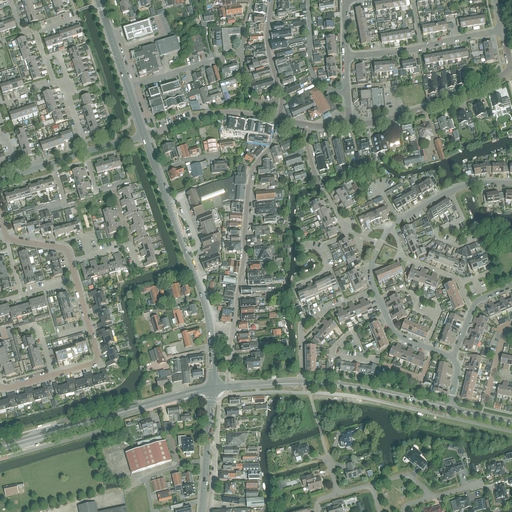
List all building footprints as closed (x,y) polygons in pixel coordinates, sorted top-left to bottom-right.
[(151,5),(149,0),(138,0),(139,3),(140,2),(142,7),(144,7),(145,7),(145,8),(146,8),(146,9),(149,8),(150,7),(150,6),(150,5),(151,5)] [(284,3),(283,0),(277,0),(278,11),(283,11),(289,10),(288,8),(285,8),(285,3),(284,3)] [(405,1),(404,0),(398,0),(400,8),(398,8),(399,12),(401,12),(401,11),(407,10),(407,7),(406,7),(405,1)] [(122,13),(129,11),(131,18),(131,20),(135,18),(133,14),(132,8),(129,9),(127,1),(119,3),(122,13)] [(331,1),(322,3),(319,3),(320,9),(334,7),(333,1),(331,1)] [(230,6),(231,8),(226,9),(227,16),(242,14),(241,7),(236,8),(236,5),(230,6)] [(265,6),(259,5),(255,5),(254,13),(266,14),(267,6),(265,6)] [(64,10),(63,7),(55,9),(57,15),(69,11),(68,8),(64,10)] [(220,19),(226,18),(224,7),(218,9),(220,19)] [(364,14),(364,13),(363,10),(367,9),(367,7),(362,7),(363,8),(355,10),(356,15),(364,14)] [(278,18),(286,17),(286,15),(292,14),(292,13),(295,13),(295,10),(277,13),(278,18)] [(212,13),(203,15),(200,16),(202,29),(208,28),(207,23),(214,21),(212,13)] [(365,20),(365,19),(364,16),(368,15),(368,13),(364,13),(364,14),(356,15),(357,21),(365,20)] [(465,20),(466,19),(466,15),(463,16),(464,20),(459,21),(459,19),(456,20),(457,27),(460,26),(461,29),(467,28),(465,20)] [(11,30),(10,30),(11,31),(13,30),(13,29),(16,28),(12,16),(10,17),(11,21),(8,22),(11,30)] [(28,19),(28,18),(24,20),(24,22),(29,21),(30,24),(38,21),(36,16),(28,19)] [(366,26),(366,25),(365,22),(369,21),(369,19),(365,19),(365,20),(357,21),(358,27),(366,26)] [(324,23),(324,20),(317,21),(318,27),(324,26),(324,30),(334,29),(333,22),(324,23)] [(74,28),(77,36),(82,34),(78,22),(76,23),(77,27),(74,28)] [(139,30),(137,24),(131,26),(130,25),(129,27),(123,29),(125,34),(124,36),(126,37),(127,43),(133,41),(135,42),(136,40),(141,39),(140,33),(140,31),(139,30)] [(272,27),(272,28),(272,30),(273,31),(273,32),(284,30),(285,31),(289,30),(289,27),(284,28),(283,24),(272,26),(272,27)] [(367,32),(367,31),(366,27),(370,27),(370,25),(366,25),(366,26),(358,27),(359,33),(367,32)] [(222,30),(222,36),(223,51),(225,51),(229,51),(228,36),(240,35),(239,28),(222,30)] [(404,32),(405,40),(411,39),(410,31),(405,32),(405,28),(402,28),(403,32),(404,32)] [(218,32),(218,29),(215,29),(212,30),(212,33),(215,33),(216,40),(213,41),(213,46),(222,46),(222,42),(221,42),(220,32),(218,32)] [(404,32),(403,32),(399,33),(398,29),(396,29),(397,33),(398,33),(399,41),(405,40),(404,32)] [(368,38),(368,37),(367,33),(371,33),(371,30),(367,31),(367,32),(359,33),(360,39),(368,38)] [(398,33),(397,33),(393,34),(392,30),(390,30),(391,34),(392,34),(393,42),(399,41),(398,33)] [(62,41),(59,33),(59,31),(56,32),(58,36),(55,37),(57,45),(63,43),(62,41)] [(272,40),(288,38),(291,37),(290,31),(271,34),(272,40)] [(392,34),(391,34),(388,35),(387,31),(384,31),(385,35),(386,35),(388,43),(393,42),(392,34)] [(386,35),(385,35),(381,36),(381,32),(378,32),(379,36),(380,36),(382,44),(388,43),(386,35)] [(203,53),(202,50),(205,49),(201,34),(189,38),(194,52),(196,52),(197,54),(203,53)] [(252,42),(252,40),(264,40),(263,34),(255,35),(250,36),(250,40),(248,40),(248,42),(248,45),(253,44),(253,42),(252,42)] [(49,39),(50,39),(48,35),(46,35),(47,39),(44,40),(47,49),(52,47),(49,39)] [(372,38),(372,37),(372,36),(368,37),(368,38),(360,39),(361,45),(369,44),(371,43),(370,39),(372,38)] [(163,68),(159,57),(179,51),(180,49),(176,37),(155,43),(155,45),(146,48),(145,46),(139,48),(140,50),(130,53),(133,61),(136,60),(137,64),(136,65),(140,77),(150,74),(149,73),(153,72),(153,73),(159,71),(159,70),(163,68)] [(334,37),(326,38),(326,41),(320,42),(320,41),(314,42),(314,45),(327,44),(335,43),(336,43),(336,40),(336,39),(336,37),(335,37),(334,37)] [(27,43),(31,42),(30,40),(26,41),(25,38),(20,40),(17,41),(19,46),(27,43)] [(282,40),(271,42),(272,51),(283,49),(287,48),(285,41),(282,42),(282,40)] [(79,54),(83,52),(82,50),(78,52),(77,48),(67,51),(68,54),(70,53),(70,56),(71,56),(79,54)] [(254,57),(266,56),(265,49),(260,50),(260,51),(254,52),(254,57)] [(277,59),(288,56),(292,55),(291,49),(288,50),(276,54),(277,59)] [(461,59),(461,63),(463,63),(464,63),(463,59),(468,58),(468,60),(471,59),(470,52),(467,52),(467,50),(460,51),(462,59),(461,59)] [(31,57),(30,54),(30,53),(22,56),(24,61),(26,61),(34,58),(36,57),(35,55),(31,57)] [(292,60),(291,57),(285,59),(285,58),(275,61),(276,67),(287,64),(286,62),(292,60)] [(266,58),(253,61),(252,62),(253,66),(248,68),(250,72),(254,71),(254,68),(268,64),(266,58)] [(408,62),(409,70),(413,69),(414,74),(419,73),(419,68),(416,69),(414,61),(408,62)] [(223,75),(238,70),(236,62),(232,63),(232,65),(221,68),(223,75)] [(393,62),(388,63),(389,73),(392,73),(392,76),(397,75),(397,69),(394,69),(393,62)] [(405,70),(409,70),(408,62),(401,63),(403,71),(400,72),(401,77),(406,76),(405,70)] [(296,65),(295,63),(285,66),(285,65),(276,68),(279,75),(283,73),(284,78),(300,74),(297,64),(296,65)] [(379,64),(370,64),(371,70),(371,72),(372,78),(376,77),(376,74),(379,73),(379,64)] [(221,81),(216,66),(212,68),(217,82),(221,81)] [(249,85),(255,83),(254,79),(271,74),(269,68),(248,75),(248,80),(249,85)] [(85,72),(84,69),(76,72),(76,71),(74,72),(75,74),(76,74),(77,77),(78,77),(88,73),(91,72),(90,70),(89,71),(85,72)] [(210,84),(216,82),(212,69),(206,71),(210,84)] [(452,77),(453,82),(456,81),(457,86),(458,85),(458,87),(462,86),(462,85),(463,84),(462,74),(456,75),(455,70),(451,71),(452,77)] [(441,72),(443,80),(444,85),(447,84),(448,89),(449,88),(449,90),(453,89),(453,88),(454,87),(453,82),(452,77),(447,78),(445,72),(441,72)] [(40,76),(39,73),(31,76),(33,81),(45,77),(44,75),(40,76)] [(191,90),(201,87),(198,79),(202,77),(201,73),(192,75),(195,83),(190,85),(191,90)] [(438,81),(436,73),(432,74),(433,83),(434,83),(434,88),(438,87),(439,92),(445,90),(444,85),(443,80),(438,81)] [(18,89),(18,90),(21,89),(20,88),(23,87),(19,75),(17,76),(18,80),(16,81),(15,81),(18,89)] [(365,79),(365,76),(357,77),(357,85),(368,84),(367,79),(365,79)] [(283,86),(288,85),(294,82),(292,77),(282,81),(281,83),(282,85),(283,86)] [(90,82),(89,79),(89,78),(81,81),(80,81),(81,84),(82,83),(83,87),(95,82),(94,80),(90,82)] [(219,83),(222,93),(228,91),(226,87),(236,84),(234,78),(219,83)] [(427,78),(423,78),(425,91),(428,90),(429,95),(436,94),(434,88),(434,83),(433,83),(429,84),(427,78)] [(254,92),(274,86),(272,79),(252,85),(254,92)] [(307,83),(305,79),(300,82),(283,89),(286,96),(301,90),(299,87),(307,83)] [(179,107),(183,105),(186,104),(181,89),(180,89),(178,82),(146,93),(153,115),(169,109),(169,110),(174,108),(179,106),(179,107)] [(210,102),(210,101),(220,98),(218,92),(215,93),(215,91),(207,93),(205,88),(199,90),(203,105),(210,102)] [(365,89),(365,90),(358,91),(359,99),(360,99),(361,106),(365,105),(365,107),(366,108),(367,108),(367,110),(381,109),(381,108),(385,108),(383,89),(379,89),(379,88),(365,89)] [(294,109),(290,111),(293,119),(307,113),(316,109),(317,109),(317,110),(320,116),(330,111),(329,110),(330,109),(331,112),(335,110),(333,107),(334,107),(331,102),(329,97),(325,98),(320,92),(319,92),(318,90),(317,89),(310,93),(309,91),(301,95),(301,96),(296,98),(300,106),(298,107),(298,106),(294,108),(294,109)] [(53,96),(57,95),(56,93),(52,94),(51,91),(43,94),(45,99),(53,96)] [(91,100),(95,99),(94,97),(90,98),(89,95),(80,98),(80,101),(82,100),(83,103),(91,100)] [(501,100),(500,95),(491,97),(492,100),(491,100),(493,107),(497,106),(499,106),(500,107),(501,107),(503,107),(503,108),(510,106),(508,98),(501,100)] [(30,107),(33,115),(38,113),(34,101),(32,102),(33,106),(30,107)] [(485,112),(482,103),(474,106),(475,109),(474,110),(476,117),(481,115),(482,115),(482,116),(483,117),(484,117),(485,117),(486,119),(493,117),(491,111),(485,112)] [(57,110),(56,107),(56,106),(48,109),(50,115),(52,114),(60,111),(62,110),(61,108),(57,110)] [(14,112),(15,112),(13,108),(11,109),(12,113),(9,114),(12,122),(17,120),(14,112)] [(320,117),(320,116),(317,110),(308,114),(311,121),(320,117)] [(465,115),(464,111),(456,114),(459,124),(463,123),(464,123),(464,124),(465,124),(466,124),(466,123),(468,123),(469,126),(473,124),(470,113),(465,115)] [(324,120),(331,117),(328,112),(321,115),(324,120)] [(63,119),(62,116),(54,119),(56,124),(68,120),(67,118),(63,119)] [(447,122),(445,118),(437,120),(441,131),(445,129),(445,130),(446,130),(446,131),(447,131),(448,131),(454,129),(451,121),(447,122)] [(229,120),(227,130),(238,132),(247,133),(248,133),(248,136),(248,139),(247,138),(246,142),(267,145),(268,145),(268,139),(270,139),(270,138),(270,136),(272,126),(240,121),(233,120),(229,120)] [(68,132),(65,133),(68,141),(68,142),(71,142),(70,140),(73,139),(69,127),(68,122),(65,123),(67,128),(68,132)] [(421,140),(434,137),(429,123),(417,127),(421,140)] [(411,126),(401,128),(402,133),(407,133),(407,134),(409,134),(410,137),(409,137),(412,153),(419,152),(416,142),(414,129),(412,130),(411,126)] [(98,130),(97,127),(89,129),(88,130),(88,132),(90,132),(91,135),(105,130),(104,128),(98,130)] [(455,141),(460,139),(457,131),(452,132),(455,141)] [(64,145),(64,144),(60,134),(60,133),(58,133),(59,137),(56,138),(56,139),(58,147),(59,148),(61,147),(61,146),(64,145)] [(376,153),(388,150),(384,136),(372,139),(376,153)] [(45,142),(46,142),(44,138),(42,139),(43,143),(40,144),(43,153),(46,152),(45,151),(48,150),(45,142)] [(206,141),(206,142),(203,143),(204,151),(208,151),(208,153),(218,152),(217,148),(220,147),(220,149),(234,147),(233,141),(219,142),(220,145),(217,145),(216,140),(206,141)] [(280,145),(282,148),(279,149),(282,155),(285,154),(283,150),(293,145),(291,140),(280,145)] [(339,166),(346,165),(339,140),(333,142),(339,166)] [(343,142),(346,154),(350,153),(350,150),(354,149),(352,140),(343,142)] [(369,150),(370,149),(370,148),(368,140),(357,142),(359,152),(363,151),(363,153),(367,152),(367,150),(369,150)] [(398,140),(389,142),(392,151),(395,150),(394,147),(399,145),(398,140)] [(446,159),(443,149),(440,140),(434,141),(434,142),(437,150),(440,161),(446,159)] [(177,157),(174,148),(173,143),(162,147),(165,154),(171,153),(173,159),(177,157)] [(328,143),(321,145),(325,161),(328,161),(329,165),(333,164),(328,143)] [(187,144),(179,147),(183,159),(190,157),(190,156),(199,153),(197,147),(188,150),(187,144)] [(250,153),(252,154),(252,155),(257,158),(264,150),(259,146),(254,145),(248,144),(247,149),(253,150),(250,153)] [(318,158),(323,157),(320,147),(318,147),(318,145),(314,146),(316,155),(317,155),(318,158)] [(282,155),(279,149),(279,146),(271,150),(276,164),(279,162),(277,158),(282,156),(282,155)] [(420,151),(419,152),(421,163),(428,162),(426,150),(420,151)] [(247,155),(245,154),(244,154),(243,157),(242,158),(251,163),(254,158),(247,154),(247,155)] [(287,166),(288,166),(301,162),(300,155),(285,160),(287,166)] [(111,157),(115,169),(121,167),(118,159),(115,160),(114,156),(111,157)] [(109,170),(115,169),(111,157),(108,158),(109,162),(106,162),(109,170)] [(327,173),(325,162),(323,157),(318,158),(316,158),(320,175),(327,173)] [(405,166),(421,163),(419,157),(403,160),(405,166)] [(109,170),(106,162),(104,163),(103,159),(99,160),(103,172),(109,170)] [(104,177),(103,172),(99,160),(96,161),(98,165),(95,166),(97,174),(98,176),(102,175),(102,178),(104,177)] [(259,175),(270,174),(269,160),(263,161),(263,168),(258,169),(259,175)] [(216,163),(214,164),(214,169),(214,174),(220,173),(220,171),(227,171),(226,162),(217,163),(216,163)] [(506,173),(506,166),(506,165),(505,165),(505,163),(505,162),(497,162),(498,165),(497,174),(504,174),(504,173),(506,173)] [(203,176),(201,170),(199,163),(190,166),(193,178),(203,176)] [(294,172),(304,169),(302,163),(293,166),(291,167),(292,170),(294,170),(294,172)] [(468,172),(466,172),(466,176),(474,175),(475,176),(480,175),(478,166),(473,167),(473,165),(467,166),(468,172)] [(489,173),(489,167),(485,167),(484,165),(478,166),(480,175),(486,174),(486,173),(489,173)] [(492,174),(497,174),(498,165),(492,165),(492,166),(489,167),(489,173),(492,173),(492,174)] [(184,173),(182,168),(177,170),(177,169),(169,172),(172,180),(180,177),(179,175),(184,173)] [(81,172),(80,169),(72,171),(73,175),(71,176),(72,178),(74,177),(86,174),(85,171),(81,172)] [(295,181),(299,180),(306,178),(304,172),(293,175),(294,176),(292,177),(290,178),(291,182),(293,181),(292,179),(294,178),(295,181)] [(228,200),(228,201),(235,201),(244,202),(245,187),(245,185),(246,179),(245,179),(245,174),(234,173),(233,179),(231,178),(230,178),(230,179),(228,200)] [(84,181),(83,178),(87,177),(86,174),(74,177),(72,178),(72,180),(74,179),(75,183),(84,181)] [(274,183),(273,176),(260,177),(261,184),(271,183),(271,187),(277,186),(277,182),(274,183)] [(55,187),(52,178),(50,179),(51,180),(47,182),(49,190),(52,188),(53,190),(55,191),(57,191),(56,187),(55,187)] [(427,181),(422,183),(427,191),(432,188),(431,187),(434,186),(431,180),(430,180),(429,178),(426,180),(427,181)] [(222,203),(228,200),(230,179),(215,183),(196,190),(195,190),(187,193),(191,205),(195,217),(197,217),(216,210),(224,207),(222,203)] [(40,182),(43,191),(44,194),(46,193),(45,190),(49,190),(47,182),(43,182),(43,181),(40,182)] [(77,189),(89,185),(88,182),(84,183),(84,181),(75,183),(77,189)] [(416,186),(414,187),(419,195),(421,193),(422,194),(427,191),(422,183),(421,181),(417,184),(416,185),(416,186)] [(37,193),(40,192),(41,195),(44,194),(43,191),(40,182),(38,182),(38,184),(35,185),(37,193)] [(31,184),(28,185),(28,187),(29,187),(32,196),(38,195),(37,193),(35,185),(31,186),(31,184)] [(79,195),(87,192),(86,190),(90,189),(89,185),(77,189),(79,195)] [(347,192),(348,192),(345,186),(344,186),(343,186),(342,186),(340,187),(339,186),(339,187),(336,189),(335,189),(335,190),(334,191),(334,192),(335,192),(335,193),(337,195),(334,197),(335,199),(347,193),(347,192)] [(27,189),(23,190),(26,198),(26,199),(32,198),(32,196),(29,187),(28,187),(27,188),(27,189)] [(123,197),(132,195),(130,188),(122,190),(118,191),(119,195),(122,194),(123,197)] [(410,189),(406,192),(407,194),(411,202),(416,199),(416,198),(418,196),(415,190),(413,188),(410,189)] [(14,201),(20,200),(17,190),(14,191),(15,193),(11,194),(14,201)] [(26,198),(23,190),(20,191),(19,190),(17,190),(20,200),(26,198)] [(271,201),(272,202),(275,202),(275,201),(282,200),(282,190),(256,193),(257,201),(257,203),(271,201)] [(511,201),(511,192),(506,191),(506,193),(500,193),(501,200),(505,199),(505,201),(511,201)] [(87,192),(79,195),(81,201),(93,197),(92,194),(88,195),(87,192)] [(341,202),(349,197),(350,196),(348,192),(347,192),(347,193),(335,199),(336,202),(339,200),(341,202)] [(501,200),(500,193),(498,194),(498,192),(492,193),(493,203),(499,202),(499,200),(501,200)] [(14,201),(11,194),(8,195),(7,193),(5,194),(7,203),(8,206),(11,205),(10,202),(14,201)] [(493,206),(493,203),(492,193),(486,194),(486,195),(483,196),(484,205),(487,205),(488,206),(493,206)] [(407,194),(402,197),(407,204),(411,202),(407,194)] [(121,204),(133,201),(132,195),(123,197),(124,200),(120,201),(121,204)] [(401,195),(396,198),(402,207),(407,204),(402,197),(401,195)] [(340,208),(352,201),(349,197),(341,202),(342,204),(339,206),(340,208)] [(396,198),(392,200),(397,210),(402,207),(396,198)] [(447,210),(449,209),(454,213),(457,211),(452,202),(450,203),(447,199),(442,202),(447,210)] [(311,203),(309,204),(311,208),(324,203),(323,201),(320,202),(319,200),(311,203)] [(127,210),(135,207),(133,201),(121,204),(122,208),(126,206),(127,210)] [(273,213),(272,202),(271,201),(257,203),(253,203),(254,209),(255,209),(256,215),(273,213)] [(352,201),(340,208),(341,210),(344,208),(346,210),(354,205),(352,201)] [(447,211),(447,210),(442,202),(438,205),(442,212),(443,214),(447,211)] [(243,214),(243,203),(228,203),(228,206),(232,206),(232,210),(236,210),(236,213),(243,214)] [(324,203),(311,208),(313,213),(315,212),(317,211),(323,209),(322,207),(325,205),(324,203)] [(443,214),(442,212),(438,205),(433,208),(439,217),(443,214)] [(137,214),(135,207),(127,210),(128,213),(124,214),(125,217),(127,217),(137,214)] [(381,209),(385,221),(386,222),(388,222),(387,220),(388,220),(386,216),(389,215),(385,207),(381,209)] [(317,211),(315,212),(317,217),(331,211),(330,209),(326,210),(325,208),(323,209),(317,211)] [(438,216),(438,215),(433,208),(428,211),(429,212),(426,214),(431,221),(438,216)] [(105,217),(117,214),(116,211),(112,212),(111,209),(103,211),(103,212),(105,217)] [(372,213),(376,224),(379,223),(377,220),(380,219),(376,211),(375,209),(371,211),(371,213),(372,213)] [(383,222),(385,221),(381,209),(376,211),(380,219),(382,218),(383,222)] [(70,219),(69,216),(67,210),(64,211),(66,217),(65,217),(67,223),(68,223),(68,225),(65,226),(68,235),(70,235),(69,233),(73,232),(71,224),(70,222),(70,219)] [(220,220),(216,210),(197,217),(201,227),(214,222),(214,223),(220,220)] [(331,211),(317,217),(319,222),(329,217),(328,215),(332,213),(331,211)] [(133,222),(141,220),(139,213),(137,214),(127,217),(128,220),(132,219),(133,222)] [(374,225),(376,224),(372,213),(371,213),(367,215),(370,223),(373,222),(374,225)] [(106,223),(114,221),(114,218),(117,217),(117,214),(105,217),(106,223)] [(80,232),(78,224),(81,223),(79,217),(76,218),(76,219),(73,220),(74,223),(71,224),(73,232),(77,231),(77,233),(80,232)] [(319,222),(318,222),(320,227),(323,225),(334,220),(333,218),(330,219),(329,217),(319,222)] [(365,229),(367,228),(363,217),(358,219),(361,227),(364,226),(365,229)] [(41,231),(40,227),(38,221),(37,219),(35,220),(35,222),(32,223),(34,231),(35,233),(41,231)] [(21,229),(19,221),(15,223),(14,220),(12,221),(12,223),(13,223),(15,232),(17,232),(17,230),(21,229)] [(28,229),(26,222),(25,220),(19,221),(21,229),(24,228),(25,230),(27,229),(28,229)] [(131,229),(143,226),(141,220),(133,222),(134,225),(130,226),(131,229)] [(334,220),(323,225),(325,230),(333,227),(332,224),(335,222),(334,220)] [(54,233),(53,229),(52,224),(51,221),(48,222),(49,224),(46,225),(48,233),(51,232),(51,234),(54,233)] [(108,229),(120,226),(119,223),(115,224),(114,221),(106,223),(103,224),(105,230),(108,229)] [(34,231),(32,223),(29,224),(28,222),(26,222),(28,229),(27,229),(29,235),(31,234),(30,232),(34,231)] [(217,230),(214,223),(214,222),(201,227),(199,228),(202,235),(202,236),(217,230)] [(44,234),(48,233),(46,225),(40,227),(41,231),(42,236),(44,235),(44,234)] [(403,234),(414,230),(412,225),(409,226),(401,229),(403,234)] [(54,233),(55,239),(58,238),(57,236),(61,235),(59,227),(56,228),(56,226),(53,227),(54,233)] [(65,236),(68,235),(65,226),(59,227),(61,235),(65,234),(65,236)] [(105,230),(107,236),(108,239),(118,236),(117,230),(121,229),(120,226),(108,229),(105,230)] [(137,235),(145,232),(143,226),(131,229),(132,233),(136,231),(137,235)] [(268,229),(267,227),(261,227),(255,227),(255,229),(253,229),(253,232),(255,232),(255,237),(264,236),(270,235),(269,229),(268,229)] [(333,227),(325,230),(324,231),(325,235),(338,229),(337,227),(334,228),(333,227)] [(338,229),(327,234),(329,239),(337,235),(336,233),(339,232),(338,229)] [(220,241),(221,241),(217,230),(202,236),(202,235),(199,237),(203,247),(220,241)] [(413,236),(416,235),(415,232),(414,230),(403,234),(405,239),(413,236)] [(147,239),(145,232),(137,235),(138,238),(134,239),(135,242),(137,242),(147,239)] [(416,235),(413,236),(405,239),(408,244),(415,241),(414,239),(417,237),(416,235)] [(256,240),(255,237),(247,238),(248,247),(256,246),(256,243),(257,243),(257,240),(256,240)] [(143,247),(151,245),(149,238),(147,239),(137,242),(138,245),(142,244),(143,247)] [(339,248),(352,243),(351,240),(347,242),(346,239),(337,243),(339,248)] [(219,253),(220,241),(203,247),(202,247),(205,256),(206,258),(218,254),(219,253)] [(410,249),(420,245),(419,242),(416,243),(415,241),(408,244),(410,249)] [(239,242),(231,243),(224,243),(224,245),(225,245),(225,249),(228,249),(228,252),(232,252),(240,251),(241,242),(239,242)] [(341,253),(350,248),(349,246),(353,245),(352,243),(339,248),(341,253)] [(141,254),(153,251),(151,245),(143,247),(144,250),(140,251),(141,254)] [(419,251),(422,250),(420,245),(410,249),(412,254),(416,253),(415,253),(419,251)] [(272,260),(270,246),(254,247),(255,256),(258,256),(259,261),(272,260)] [(343,257),(344,256),(356,252),(355,249),(353,250),(352,248),(350,248),(341,253),(343,257)] [(20,259),(32,256),(32,255),(31,254),(28,255),(27,251),(23,252),(23,249),(19,250),(20,253),(19,254),(20,259)] [(415,253),(416,253),(418,258),(419,257),(420,260),(426,257),(427,256),(424,249),(422,250),(419,251),(415,253)] [(430,251),(427,259),(432,261),(436,251),(432,250),(430,251)] [(437,263),(440,255),(441,252),(436,250),(436,251),(432,261),(437,263)] [(147,260),(155,257),(153,251),(141,254),(142,258),(146,256),(147,260)] [(346,261),(354,258),(353,255),(357,254),(356,252),(344,256),(346,261)] [(46,257),(47,262),(50,261),(58,259),(57,254),(50,256),(49,253),(44,254),(43,254),(44,257),(46,257)] [(116,254),(121,271),(127,269),(125,260),(121,261),(119,253),(116,254)] [(117,272),(121,271),(116,254),(113,255),(115,262),(112,263),(115,273),(117,272)] [(222,264),(218,254),(206,258),(205,256),(200,258),(201,260),(200,260),(204,271),(222,264)] [(479,259),(483,267),(488,265),(487,264),(490,263),(488,257),(486,254),(483,255),(484,256),(479,259)] [(32,257),(32,256),(20,259),(21,264),(30,262),(29,259),(32,258),(32,257)] [(115,273),(112,263),(109,264),(107,257),(104,258),(109,274),(115,273)] [(155,257),(147,260),(148,263),(144,264),(145,268),(157,264),(155,257)] [(478,257),(474,259),(474,261),(478,269),(483,267),(479,259),(478,257)] [(103,276),(109,274),(104,258),(101,258),(103,266),(100,267),(103,276)] [(48,268),(60,264),(58,259),(50,261),(51,265),(47,266),(47,267),(48,268)] [(460,263),(460,262),(461,261),(456,259),(455,261),(452,269),(457,271),(460,263)] [(103,276),(100,267),(97,267),(95,260),(92,261),(97,278),(103,276)] [(91,279),(97,278),(92,261),(89,262),(91,269),(88,270),(91,279)] [(360,261),(348,266),(347,266),(349,271),(358,267),(357,264),(361,263),(360,261)] [(478,269),(474,261),(469,263),(472,271),(478,269)] [(460,263),(457,271),(462,273),(466,264),(460,262),(460,263)] [(91,279),(88,270),(85,271),(83,264),(80,264),(85,281),(91,279)] [(238,274),(239,264),(234,264),(234,268),(232,268),(231,273),(233,273),(233,274),(238,274)] [(393,267),(398,279),(401,278),(399,274),(403,273),(399,264),(393,267)] [(24,274),(33,272),(32,269),(35,268),(35,266),(23,269),(24,274)] [(413,280),(416,273),(413,271),(415,267),(412,266),(407,278),(413,280)] [(396,280),(398,279),(393,267),(387,269),(390,278),(394,276),(396,280)] [(61,269),(53,272),(54,275),(50,276),(51,278),(54,277),(63,275),(61,269)] [(387,280),(390,278),(387,269),(381,272),(386,284),(388,283),(387,280)] [(416,273),(413,280),(412,282),(418,285),(419,283),(424,270),(421,269),(419,274),(416,273)] [(348,279),(361,273),(360,271),(356,273),(355,270),(346,274),(348,279)] [(424,285),(427,277),(424,276),(426,271),(424,270),(419,283),(424,285)] [(384,285),(386,284),(381,272),(375,274),(378,283),(382,281),(384,285)] [(337,285),(336,284),(332,276),(330,277),(329,273),(326,274),(332,287),(337,285)] [(350,283),(359,279),(358,277),(362,276),(361,273),(348,279),(350,283)] [(327,289),(332,287),(326,274),(324,275),(325,279),(323,280),(327,289)] [(430,287),(435,275),(432,274),(431,278),(427,277),(424,285),(430,287)] [(42,277),(42,275),(26,279),(27,285),(36,282),(35,279),(38,278),(42,277)] [(435,275),(430,287),(436,289),(439,281),(435,280),(437,276),(435,275)] [(236,286),(237,279),(229,278),(230,278),(223,277),(220,277),(219,283),(223,284),(236,286)] [(317,278),(323,291),(327,289),(323,280),(321,280),(320,277),(317,278)] [(265,286),(265,284),(272,283),(271,278),(248,279),(248,286),(261,285),(262,286),(265,286)] [(314,283),(315,286),(318,293),(323,291),(317,278),(315,279),(316,282),(314,283)] [(352,288),(365,283),(364,280),(360,282),(359,279),(350,283),(352,288)] [(443,294),(456,288),(453,282),(444,286),(446,290),(442,291),(443,294)] [(311,283),(309,284),(315,297),(319,295),(318,293),(315,286),(313,287),(311,283)] [(365,283),(352,288),(354,293),(363,289),(362,286),(366,285),(365,283)] [(175,300),(191,295),(189,287),(180,289),(178,284),(171,286),(171,287),(168,289),(170,295),(173,294),(175,300)] [(306,289),(310,299),(315,297),(309,284),(307,285),(308,289),(306,289)] [(235,293),(236,286),(228,285),(228,289),(225,288),(224,296),(228,297),(229,292),(235,293)] [(310,299),(306,289),(304,290),(301,285),(299,286),(305,299),(306,301),(310,299)] [(153,288),(152,286),(143,288),(145,294),(150,292),(152,300),(150,301),(149,302),(150,305),(151,305),(153,305),(154,305),(161,303),(156,287),(153,288)] [(300,301),(305,299),(299,286),(297,287),(299,292),(297,293),(300,301)] [(275,292),(275,287),(241,288),(241,296),(251,295),(251,292),(266,292),(275,292)] [(449,298),(458,294),(456,288),(443,294),(444,296),(448,294),(449,298)] [(95,301),(105,298),(102,290),(88,294),(90,298),(94,296),(95,301)] [(59,302),(69,299),(70,298),(69,296),(68,296),(67,293),(57,296),(59,302)] [(448,306),(461,301),(458,294),(449,298),(451,302),(447,304),(448,306)] [(387,306),(399,301),(397,295),(389,298),(390,301),(386,303),(387,306)] [(39,298),(42,309),(47,307),(44,296),(42,296),(42,297),(39,298)] [(233,304),(234,299),(220,297),(220,299),(219,302),(229,304),(228,307),(232,308),(233,304)] [(93,311),(107,307),(105,298),(95,301),(97,306),(92,307),(93,311)] [(241,308),(253,307),(256,307),(256,301),(260,301),(260,298),(253,298),(253,301),(240,302),(241,308)] [(511,308),(509,301),(506,302),(504,298),(501,299),(507,311),(511,308)] [(37,310),(34,300),(34,299),(31,299),(32,300),(28,301),(29,302),(31,312),(37,310)] [(60,307),(70,304),(71,303),(71,301),(70,301),(69,299),(59,302),(60,307)] [(361,300),(367,312),(372,310),(369,302),(366,303),(364,299),(361,300)] [(501,313),(507,311),(501,299),(499,300),(501,304),(498,306),(501,313)] [(361,314),(367,312),(361,300),(359,301),(361,305),(358,307),(361,314)] [(394,309),(402,306),(403,305),(401,300),(399,301),(387,306),(388,308),(393,306),(394,309)] [(461,301),(448,306),(449,308),(453,307),(454,310),(463,307),(461,301)] [(501,313),(498,306),(495,307),(493,302),(490,303),(496,316),(501,313)] [(361,314),(358,307),(355,308),(353,303),(350,305),(356,317),(357,316),(361,314)] [(490,318),(496,316),(490,303),(488,304),(490,309),(487,310),(487,312),(489,315),(490,318)] [(9,309),(7,304),(5,304),(5,305),(2,306),(5,316),(10,315),(9,309)] [(27,315),(24,305),(24,304),(22,305),(22,306),(19,306),(22,317),(27,315)] [(22,317),(19,306),(19,305),(17,306),(17,307),(14,308),(17,318),(22,317)] [(350,319),(356,317),(350,305),(348,306),(350,310),(347,311),(350,319)] [(197,314),(194,306),(187,308),(186,307),(183,308),(184,312),(187,311),(189,311),(191,316),(194,315),(194,316),(196,315),(196,314),(197,314)] [(392,317),(404,312),(402,306),(394,309),(395,313),(391,314),(392,317)] [(107,307),(93,311),(95,315),(99,314),(100,319),(110,316),(112,316),(110,311),(109,310),(108,310),(107,307)] [(231,316),(232,309),(225,308),(224,310),(223,309),(221,322),(230,323),(231,316)] [(350,319),(347,311),(344,313),(342,308),(339,309),(345,322),(350,319)] [(63,317),(73,314),(74,314),(74,311),(72,312),(72,309),(62,312),(63,317)] [(339,324),(345,322),(339,309),(337,310),(339,315),(336,316),(339,324)] [(180,310),(173,312),(177,324),(183,322),(180,310)] [(404,312),(392,317),(393,319),(397,317),(399,321),(406,317),(404,312)] [(448,320),(456,323),(457,320),(462,322),(463,319),(451,314),(448,320)] [(110,316),(100,319),(102,323),(97,325),(98,329),(112,325),(110,316)] [(160,323),(158,316),(151,318),(155,333),(162,331),(162,329),(163,329),(167,328),(167,329),(169,328),(170,327),(168,319),(161,321),(162,323),(160,323)] [(474,321),(486,325),(489,320),(481,317),(480,320),(475,318),(474,321)] [(407,332),(412,320),(410,319),(408,323),(404,321),(401,330),(407,332)] [(323,322),(332,331),(337,326),(331,321),(328,323),(325,320),(323,322)] [(413,335),(417,326),(413,324),(414,321),(412,320),(407,332),(413,335)] [(455,326),(456,323),(448,320),(446,326),(459,331),(460,328),(455,326)] [(478,325),(476,328),(484,331),(487,332),(489,327),(486,325),(474,321),(473,323),(478,325)] [(328,335),(332,331),(323,322),(321,324),(325,327),(322,329),(328,335)] [(368,334),(380,328),(378,322),(369,326),(370,330),(367,331),(368,334)] [(419,337),(424,325),(422,324),(420,328),(417,326),(413,335),(419,337)] [(424,325),(419,337),(425,340),(429,331),(425,329),(427,326),(424,325)] [(458,333),(459,331),(446,326),(444,331),(452,334),(453,331),(458,333)] [(104,340),(113,337),(110,328),(97,332),(98,336),(103,335),(104,340)] [(328,335),(322,329),(320,332),(316,328),(314,330),(324,340),(328,335)] [(374,338),(383,334),(380,328),(368,334),(369,336),(372,334),(374,338)] [(482,337),(484,331),(476,328),(475,331),(470,329),(469,332),(482,337)] [(181,333),(183,341),(185,348),(192,346),(189,336),(193,335),(194,338),(202,336),(202,335),(202,333),(201,332),(200,329),(192,331),(188,332),(188,331),(181,333)] [(320,344),(324,340),(314,330),(313,332),(316,336),(314,338),(319,343),(320,344)] [(450,338),(452,334),(444,331),(442,337),(454,342),(455,339),(450,338)] [(480,342),(482,337),(469,332),(469,334),(473,336),(472,339),(480,342)] [(373,346),(386,340),(383,334),(374,338),(376,342),(372,343),(373,346)] [(23,344),(34,341),(35,341),(34,339),(33,339),(32,336),(22,339),(23,344)] [(102,350),(115,346),(113,337),(104,340),(105,344),(101,346),(102,350)] [(453,344),(454,342),(442,337),(439,343),(447,346),(449,342),(453,344)] [(477,348),(480,342),(472,339),(471,342),(466,340),(465,343),(477,348)] [(386,340),(373,346),(374,348),(378,346),(379,350),(388,346),(386,340)] [(27,349),(36,346),(35,344),(34,344),(34,341),(23,344),(25,349),(27,349)] [(80,343),(83,353),(83,354),(85,354),(85,352),(88,352),(85,341),(80,343)] [(242,351),(250,351),(250,348),(258,348),(258,347),(261,347),(266,347),(265,342),(261,343),(260,343),(252,343),(252,344),(241,345),(242,351)] [(80,354),(83,353),(80,343),(75,344),(75,347),(78,356),(78,355),(80,355),(80,354)] [(475,353),(477,348),(465,343),(464,345),(469,347),(467,350),(475,353)] [(394,357),(399,345),(397,344),(395,349),(392,347),(389,355),(394,357)] [(400,360),(403,352),(400,351),(402,346),(399,345),(394,357),(400,360)] [(36,346),(27,349),(28,354),(38,351),(40,351),(39,349),(38,349),(37,346),(36,346)] [(109,357),(118,355),(115,346),(102,350),(103,354),(107,353),(109,357)] [(79,357),(78,355),(78,356),(75,347),(70,348),(73,358),(73,360),(75,359),(75,358),(79,357)] [(153,351),(149,352),(152,363),(156,361),(158,361),(159,365),(166,363),(164,359),(163,359),(160,348),(153,350),(153,351)] [(406,362),(411,349),(408,349),(406,353),(403,352),(400,360),(406,362)] [(411,364),(414,356),(411,355),(413,350),(411,349),(406,362),(411,364)] [(65,361),(68,360),(65,350),(60,351),(63,361),(63,362),(65,362),(65,361)] [(263,359),(263,353),(251,354),(252,360),(247,360),(247,369),(260,368),(259,360),(263,359)] [(417,366),(422,354),(419,353),(417,358),(414,356),(411,364),(417,366)] [(422,354),(417,366),(422,369),(425,361),(422,360),(424,355),(422,354)] [(109,370),(108,367),(120,364),(118,355),(109,357),(110,362),(106,363),(107,367),(106,369),(109,370)] [(190,364),(203,362),(202,355),(189,357),(190,364)] [(472,362),(480,364),(482,358),(469,355),(468,357),(473,359),(472,362)] [(40,356),(30,359),(31,364),(41,362),(43,361),(42,359),(41,359),(40,356)] [(11,365),(11,364),(9,359),(0,361),(0,365),(1,368),(2,367),(11,365)] [(181,360),(182,373),(189,372),(187,359),(180,360),(181,360)] [(173,361),(173,362),(175,374),(171,374),(172,376),(175,376),(178,375),(178,373),(182,373),(181,360),(173,361)] [(44,366),(43,364),(42,365),(41,362),(31,364),(33,370),(44,366)] [(451,372),(452,369),(447,368),(448,365),(445,364),(440,363),(438,369),(451,372)] [(2,369),(3,369),(4,372),(14,369),(13,364),(11,364),(11,365),(2,367),(2,369)] [(372,367),(371,373),(375,374),(375,371),(379,372),(380,366),(372,365),(372,367)] [(477,375),(479,370),(466,367),(465,369),(470,370),(470,373),(477,375)] [(4,372),(3,372),(4,374),(5,374),(6,377),(16,374),(14,369),(4,372)] [(106,371),(109,370),(106,369),(105,370),(105,369),(101,370),(102,374),(97,376),(100,385),(109,383),(106,371)] [(164,372),(160,374),(160,375),(160,379),(166,378),(166,377),(172,376),(171,374),(171,370),(164,372)] [(178,375),(175,376),(177,382),(183,381),(183,385),(190,384),(189,376),(192,375),(193,378),(203,377),(202,370),(189,372),(182,373),(178,373),(178,375)] [(100,385),(97,376),(93,377),(92,373),(88,374),(91,388),(100,385)] [(477,375),(470,373),(468,373),(466,380),(480,383),(480,380),(476,379),(477,375)] [(89,388),(91,388),(88,374),(83,375),(85,380),(80,381),(83,390),(85,389),(86,391),(89,391),(89,390),(89,388)] [(444,380),(445,376),(437,375),(436,380),(449,383),(449,381),(444,380)] [(83,390),(80,381),(75,382),(74,378),(70,379),(74,393),(83,390)] [(166,378),(160,379),(156,380),(158,387),(168,386),(168,385),(170,384),(170,381),(167,382),(166,378)] [(65,395),(74,393),(70,379),(66,380),(67,385),(63,386),(65,395)] [(479,385),(480,383),(466,380),(465,386),(474,388),(475,384),(479,385)] [(503,396),(506,383),(503,382),(502,387),(499,387),(497,395),(503,396)] [(65,395),(63,386),(58,387),(57,383),(52,384),(56,398),(65,395)] [(38,390),(41,400),(50,398),(46,384),(42,385),(43,389),(38,390)] [(442,391),(442,388),(434,386),(433,392),(446,395),(447,393),(442,391)] [(473,392),(474,388),(465,386),(463,392),(477,396),(477,393),(473,392)] [(41,400),(38,390),(33,392),(32,388),(28,389),(32,403),(41,400)] [(23,405),(32,403),(28,389),(24,390),(25,394),(21,396),(23,405)] [(476,398),(477,396),(463,392),(462,399),(471,401),(472,397),(476,398)] [(23,405),(21,396),(16,397),(15,393),(11,394),(15,408),(23,405)] [(6,410),(15,408),(11,394),(7,395),(8,399),(3,401),(6,410)] [(177,415),(180,415),(179,408),(168,409),(169,416),(177,415)] [(141,424),(139,424),(141,431),(143,430),(143,431),(153,428),(154,433),(162,431),(160,423),(156,424),(152,425),(152,424),(151,420),(141,422),(141,424)] [(226,430),(236,429),(235,426),(239,426),(238,421),(226,421),(226,430)] [(351,446),(350,442),(352,442),(350,436),(355,435),(356,435),(356,434),(356,433),(355,429),(347,431),(347,432),(341,433),(343,439),(341,440),(339,443),(341,447),(345,446),(346,447),(351,446)] [(228,447),(240,446),(242,445),(243,444),(242,439),(244,439),(244,437),(248,437),(248,432),(227,433),(228,447)] [(193,453),(192,440),(186,440),(186,437),(178,437),(178,446),(181,446),(181,448),(183,448),(183,453),(186,453),(186,457),(190,456),(190,453),(193,453)] [(165,442),(125,454),(132,474),(171,462),(165,442)] [(309,453),(307,445),(300,447),(300,445),(296,446),(296,447),(292,448),(293,451),(294,451),(294,453),(293,454),(294,457),(295,458),(303,455),(302,454),(304,453),(305,454),(309,453)] [(407,455),(405,458),(413,464),(414,463),(423,470),(428,464),(419,456),(421,454),(413,448),(411,450),(411,451),(410,451),(409,451),(408,451),(407,452),(407,453),(407,454),(407,455)] [(444,468),(440,470),(441,473),(442,476),(441,476),(442,477),(443,481),(444,481),(445,481),(449,480),(448,479),(451,479),(451,478),(451,477),(452,475),(458,473),(458,472),(464,470),(462,463),(456,465),(456,464),(452,465),(451,461),(445,463),(446,466),(444,468)] [(496,465),(495,462),(492,463),(492,464),(486,466),(488,473),(494,472),(495,474),(498,473),(499,475),(504,474),(503,469),(503,468),(504,467),(503,463),(501,464),(501,463),(496,465)] [(360,469),(356,470),(356,469),(355,469),(353,463),(347,465),(348,471),(345,472),(347,479),(353,477),(353,478),(358,476),(362,475),(360,469)] [(193,482),(191,473),(182,475),(183,478),(186,477),(187,483),(193,482)] [(182,485),(181,480),(179,474),(172,476),(173,481),(172,481),(173,484),(174,483),(175,487),(182,485)] [(315,479),(314,478),(312,475),(301,478),(303,484),(306,483),(308,487),(307,487),(306,488),(306,489),(306,490),(307,491),(308,491),(309,491),(322,487),(320,478),(315,479)] [(164,478),(152,481),(154,492),(166,489),(164,478)] [(246,498),(257,498),(257,482),(246,482),(246,498)] [(6,496),(18,494),(18,493),(17,489),(24,487),(23,484),(4,488),(6,496)] [(181,486),(181,485),(175,487),(176,492),(182,491),(183,497),(184,496),(184,497),(185,497),(185,498),(189,497),(189,496),(195,494),(195,490),(194,490),(194,488),(193,484),(181,486)] [(225,494),(230,494),(235,495),(235,490),(236,490),(236,488),(235,488),(235,486),(236,486),(236,485),(235,485),(235,484),(225,484),(225,494)] [(507,499),(503,484),(496,487),(497,491),(498,490),(498,492),(494,494),(496,500),(498,499),(500,503),(502,502),(502,501),(507,499)] [(171,499),(169,492),(158,495),(159,502),(171,499)] [(223,498),(222,500),(223,501),(223,503),(238,505),(239,502),(239,498),(224,496),(224,498),(223,498)] [(247,508),(264,507),(263,498),(246,500),(247,508)] [(342,511),(341,506),(344,505),(342,499),(334,502),(335,507),(328,509),(328,511),(342,511)] [(461,499),(455,500),(457,508),(458,508),(458,509),(459,509),(462,509),(462,508),(462,507),(464,506),(465,509),(471,507),(469,499),(463,500),(462,499),(461,499)] [(126,511),(126,507),(102,511),(97,511),(96,503),(79,506),(80,510),(80,511),(126,511)]
